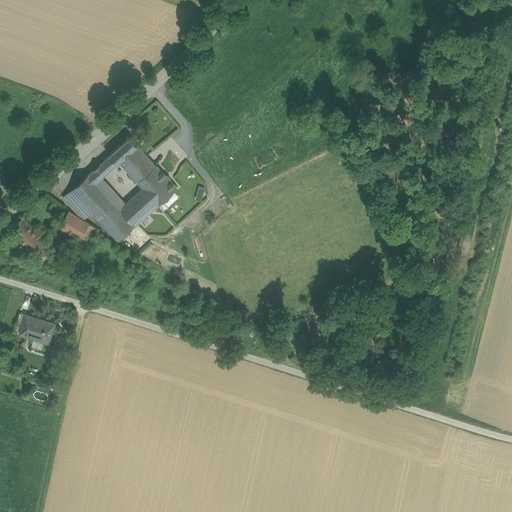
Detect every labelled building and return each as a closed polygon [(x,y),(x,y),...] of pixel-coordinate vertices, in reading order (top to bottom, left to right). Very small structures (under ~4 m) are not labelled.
[(144,151),(130,136),(109,156),(116,165),(119,162),(125,168),(144,151)] [(176,188),(144,151),(125,168),(143,189),(127,203),(142,219),(176,188)] [(116,165),(109,156),(99,165),(106,174),(116,165)] [(106,174),(99,165),(94,169),(101,178),(106,174)] [(101,178),(94,169),(89,175),(96,183),(101,178)] [(96,183),(89,175),(72,190),(93,213),(119,240),(135,226),(120,209),(96,183)] [(93,213),(72,190),(63,198),(80,215),(86,219),(93,213)] [(142,219),(127,203),(120,209),(135,226),(142,219)] [(90,223),(69,210),(56,226),(78,238),(80,239),(90,223)] [(23,218),(9,230),(25,248),(32,242),(26,235),(33,229),(23,218)] [(99,229),(90,223),(80,239),(78,238),(71,251),(82,257),(99,229)] [(32,242),(25,248),(44,269),(58,256),(44,240),(46,239),(43,237),(45,235),(49,239),(54,234),(45,224),(35,231),(33,229),(26,235),(32,242)] [(21,332),(26,315),(20,312),(15,330),(21,332)] [(54,324),(26,315),(21,332),(20,334),(49,343),(54,324)]
